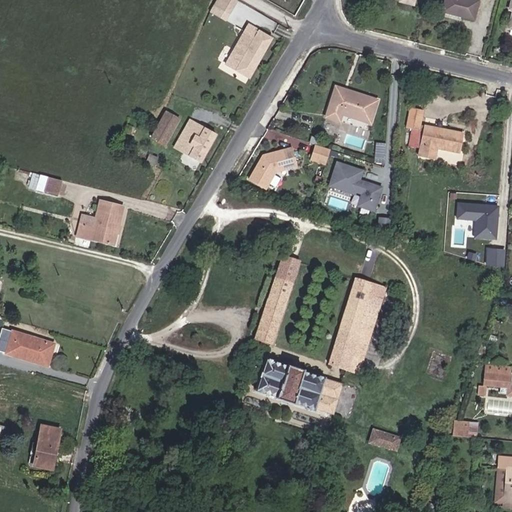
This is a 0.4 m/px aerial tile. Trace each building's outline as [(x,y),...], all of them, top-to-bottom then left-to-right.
[(216,0),(210,11),(226,20),(237,0),(216,0)] [(448,0),(447,6),(478,15),(481,0),(448,0)] [(230,61),(253,74),(276,34),(254,21),(253,22),(230,61)] [(345,109),(374,117),(380,94),(338,81),(329,111),(343,116),(345,109)] [(411,121),(424,124),(429,105),(416,102),(411,121)] [(171,142),(185,118),(173,110),(158,134),(171,142)] [(182,145),(205,158),(220,130),(201,119),(203,116),(199,114),(182,145)] [(442,145),(462,150),(467,129),(429,120),(421,151),(439,155),(442,145)] [(324,155),(329,140),(315,136),(310,150),(324,155)] [(275,163),(296,157),(291,139),(273,144),(272,146),(269,147),(266,146),(262,147),(249,171),(265,180),(275,163)] [(376,142),(375,162),(386,162),(387,142),(376,142)] [(337,167),(341,155),(338,154),(333,166),(337,167)] [(382,180),(360,172),(363,163),(341,155),(337,167),(333,166),(329,177),(355,186),(355,184),(361,186),(357,198),(373,204),(382,180)] [(51,188),(65,191),(68,177),(55,174),(51,188)] [(128,202),(104,197),(100,223),(92,221),(90,231),(84,230),(82,242),(95,244),(97,235),(121,239),(123,228),(125,222),(128,202)] [(456,200),(455,218),(474,220),(473,237),(497,239),(500,203),(456,200)] [(390,214),(378,213),(377,226),(388,230),(390,214)] [(486,264),(504,265),(505,248),(487,247),(486,264)] [(277,339),(296,282),(304,257),(285,250),(258,333),(277,339)] [(366,317),(391,324),(402,287),(359,273),(353,293),(333,357),(352,363),(366,317)] [(54,344),(59,346),(61,339),(20,326),(14,347),(50,359),(54,344)] [(50,359),(55,360),(59,346),(54,344),(50,359)] [(337,409),(347,378),(273,353),(262,385),(337,409)] [(509,380),(509,379),(510,369),(487,367),(486,377),(500,379),(500,387),(507,387),(507,379),(509,380)] [(500,387),(500,379),(486,377),(485,385),(500,387)] [(451,428),(468,430),(468,419),(453,416),(451,428)] [(42,457),(60,461),(68,423),(50,419),(42,457)] [(379,436),(394,440),(398,428),(383,424),(379,436)] [(394,440),(400,442),(404,429),(398,428),(394,440)] [(511,447),(499,446),(495,491),(506,493),(511,493),(511,447)]
